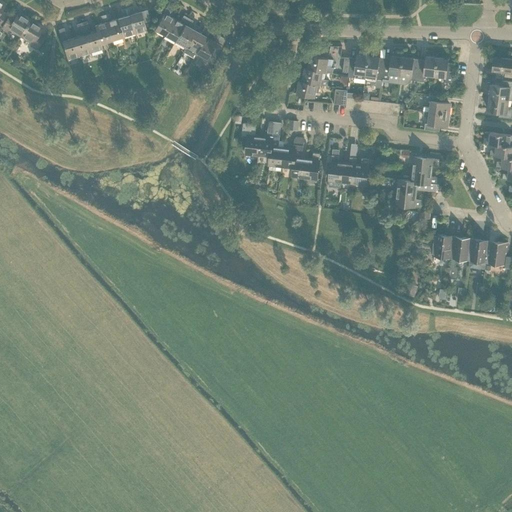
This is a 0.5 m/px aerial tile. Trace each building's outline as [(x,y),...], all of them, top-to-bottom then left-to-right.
[(127,8),(135,33),(146,29),(144,22),(150,20),(147,10),(141,11),(134,13),(132,6),(127,8)] [(165,35),(174,18),(168,15),(172,9),(167,6),(154,29),(165,35)] [(158,7),(155,13),(159,16),(163,10),(158,7)] [(123,36),(135,33),(127,8),(122,9),(124,16),(118,18),(123,36)] [(20,36),(30,19),(19,12),(14,19),(9,16),(2,28),(7,31),(9,29),(20,36)] [(123,36),(118,18),(111,20),(109,13),(104,15),(112,40),(123,36)] [(100,43),(101,43),(112,40),(104,15),(99,16),(101,23),(94,25),(96,30),(100,43)] [(175,41),(188,18),(184,15),(180,22),(174,18),(165,35),(175,41)] [(186,47),(195,30),(189,27),(193,20),(188,18),(175,41),(185,47),(186,47)] [(30,19),(20,36),(32,43),(30,46),(36,49),(43,37),(38,34),(43,27),(30,19)] [(96,30),(90,32),(87,21),(81,22),(90,52),(102,48),(101,43),(100,43),(96,30)] [(74,37),(79,55),(90,52),(81,22),(76,24),(80,35),(74,37)] [(205,36),(206,36),(209,30),(204,27),(201,33),(195,30),(186,47),(185,47),(182,51),(193,58),(196,53),(205,36)] [(79,55),(74,37),(67,39),(65,32),(60,34),(67,59),(79,55)] [(196,53),(206,59),(206,60),(211,63),(212,63),(225,40),(219,36),(220,36),(215,33),(211,39),(206,36),(205,36),(196,53)] [(414,57),(415,51),(401,49),(400,55),(414,57)] [(325,71),(325,72),(332,73),(334,67),(327,66),(329,58),(310,54),(308,68),(325,71)] [(366,74),(368,56),(357,54),(356,58),(350,57),(349,72),(348,72),(348,76),(354,77),(355,73),(365,74),(366,74)] [(399,83),(403,56),(391,55),(390,66),(384,65),(382,79),(382,81),(399,83)] [(382,79),(384,65),(378,64),(379,57),(368,56),(366,74),(365,74),(365,79),(376,80),(376,79),(382,79)] [(417,80),(419,65),(413,65),(414,58),(403,56),(399,83),(405,84),(411,81),(411,79),(417,80)] [(435,75),(437,57),(426,56),(424,66),(419,65),(417,80),(423,81),(424,74),(435,75)] [(437,57),(435,75),(445,77),(445,81),(451,82),(453,67),(447,67),(448,59),(437,57)] [(511,77),(511,58),(495,57),(493,70),(505,71),(504,76),(511,77)] [(308,68),(305,67),(302,80),(320,84),(328,86),(329,80),(324,79),(325,72),(325,71),(308,68)] [(196,79),(193,84),(199,87),(202,83),(196,79)] [(302,80),(299,79),(297,93),(315,97),(316,92),(319,92),(320,84),(302,80)] [(489,97),(508,99),(509,92),(511,92),(511,81),(504,80),(503,86),(491,84),(489,97)] [(423,111),(449,114),(450,106),(447,106),(448,102),(443,102),(444,96),(429,94),(428,100),(431,100),(430,107),(424,106),(423,111)] [(511,106),(507,106),(508,99),(489,97),(488,110),(500,111),(499,116),(511,118),(511,113),(511,106)] [(448,123),(449,114),(423,111),(423,116),(429,117),(428,123),(425,123),(424,129),(439,131),(440,125),(445,126),(445,123),(448,123)] [(298,121),(290,120),(289,128),(297,129),(298,121)] [(273,133),(275,121),(269,121),(267,133),(270,134),(270,137),(260,136),(258,155),(270,156),(272,139),(273,133)] [(281,166),(283,147),(278,147),(281,122),(275,121),(273,133),(272,139),(270,156),(269,164),(281,166)] [(248,135),(246,153),(258,155),(260,136),(255,136),(256,124),(243,122),(242,135),(248,135)] [(511,146),(511,145),(511,138),(511,134),(490,132),(489,138),(484,138),(484,142),(496,144),(511,146)] [(349,138),(349,154),(357,154),(358,138),(349,138)] [(303,145),(297,145),(293,144),(293,148),(283,147),(281,166),(293,167),(295,150),(303,151),(303,145)] [(511,145),(511,146),(496,144),(495,150),(490,149),(490,154),(502,156),(511,156),(511,145)] [(302,158),(303,151),(295,150),(293,167),(292,175),(303,177),(305,158),(302,158)] [(305,158),(303,177),(317,178),(320,153),(313,152),(312,159),(305,158)] [(341,181),(343,163),(338,162),(339,155),(332,155),(329,180),(341,181)] [(413,169),(431,171),(432,165),(438,166),(439,159),(414,156),(413,169)] [(511,156),(502,156),(502,162),(497,161),(496,166),(509,168),(509,167),(511,167),(511,156)] [(356,164),(357,157),(350,157),(349,163),(343,163),(341,181),(354,182),(356,164)] [(356,164),(354,182),(366,184),(369,159),(362,158),(361,165),(356,164)] [(511,167),(509,167),(509,168),(508,174),(503,173),(502,178),(511,179),(511,167)] [(431,176),(431,171),(413,169),(411,180),(411,181),(423,182),(436,184),(437,177),(431,176)] [(411,181),(411,180),(398,179),(397,191),(415,193),(416,188),(436,191),(436,184),(423,182),(411,181)] [(415,199),(415,193),(397,191),(396,204),(421,206),(421,199),(415,199)] [(454,236),(435,233),(433,247),(424,246),(422,260),(434,261),(435,255),(451,257),(454,236)] [(469,260),(471,238),(454,236),(451,257),(449,276),(456,278),(458,266),(455,266),(456,258),(469,260)] [(486,262),(489,240),(471,238),(469,260),(468,267),(485,269),(486,262)] [(489,240),(486,262),(504,264),(504,268),(511,269),(511,264),(511,255),(507,255),(508,243),(489,240)] [(402,286),(401,289),(404,290),(403,293),(404,293),(413,297),(416,291),(416,290),(418,286),(408,282),(407,282),(404,281),(402,286)]
